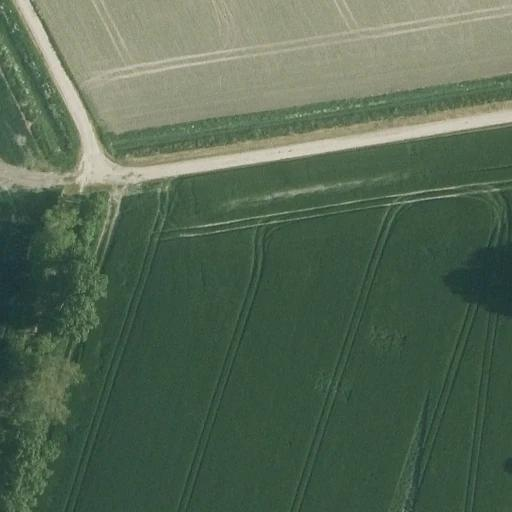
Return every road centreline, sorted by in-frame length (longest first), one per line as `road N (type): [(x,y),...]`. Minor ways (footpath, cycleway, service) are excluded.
road 1 (track): [(20,0),(93,166),(0,427)]
road 2 (track): [(93,166),(511,101)]
